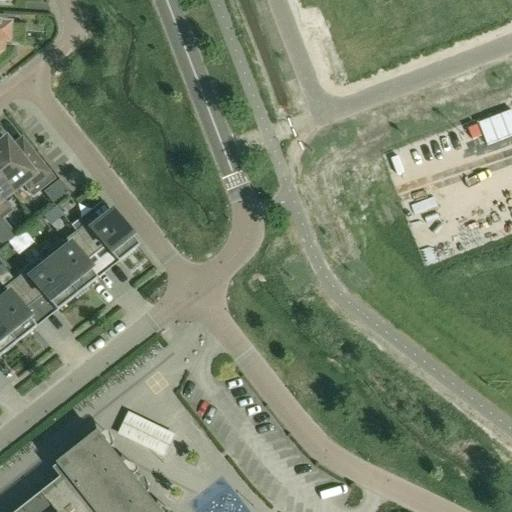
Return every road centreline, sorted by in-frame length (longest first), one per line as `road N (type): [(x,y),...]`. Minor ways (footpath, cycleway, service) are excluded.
road 1 (residential): [(435,511),(331,461),(305,438),(194,292)]
road 2 (residential): [(277,0),(320,116),(511,43)]
road 3 (tertiary): [(194,292),(243,242),(247,216),(165,0)]
road 4 (residential): [(194,292),(25,79)]
road 5 (tertiary): [(0,445),(194,292)]
